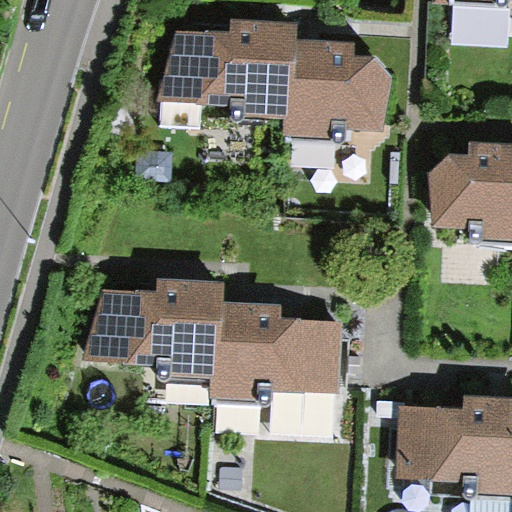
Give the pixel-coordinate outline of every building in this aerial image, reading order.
[(224,114),(280,117),(282,78),(289,79),(291,42),(292,23),(227,19),(226,35),(165,31),(160,101),(225,105),(224,114)] [(349,46),(291,42),(289,79),(282,78),(280,117),(279,140),(338,143),(339,131),(376,133),(379,79),(380,61),(348,59),(349,46)] [(511,135),(472,135),(472,145),(452,145),(433,164),(431,216),(470,217),(470,235),(511,235),(511,135)] [(149,362),(205,366),(207,337),(213,337),(216,298),(218,271),(152,267),(151,284),(90,280),(85,350),(150,354),(149,362)] [(274,302),(216,298),(213,337),(207,337),(205,366),(203,396),(263,400),(264,385),(338,390),(343,318),(296,315),(273,313),(274,302)] [(460,479),(511,482),(511,387),(463,384),(462,400),(401,397),(396,467),(461,471),(460,479)]
